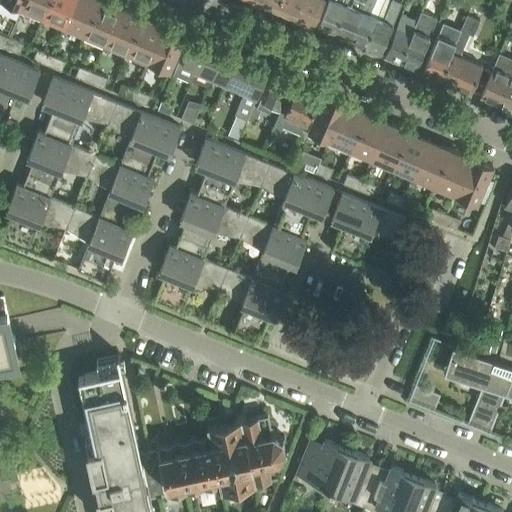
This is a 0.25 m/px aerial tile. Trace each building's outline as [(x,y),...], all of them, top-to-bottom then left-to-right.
[(43,15),(49,0),(24,0),(22,6),(43,15)] [(64,24),(74,0),(49,0),(43,15),(64,24)] [(85,33),(98,0),(74,0),(64,24),(85,33)] [(106,42),(121,5),(108,0),(98,0),(85,33),(106,42)] [(300,0),(278,0),(275,8),(294,16),(300,0)] [(300,0),(294,16),(312,23),(322,0),(300,0)] [(335,33),(347,3),(346,2),(347,0),(328,0),(318,26),(335,33)] [(366,0),(354,0),(353,5),(347,3),(335,33),(350,39),(366,0)] [(366,46),(385,0),(366,0),(350,39),(366,46)] [(402,1),(399,0),(385,0),(366,46),(381,52),(402,1)] [(127,51),(142,14),(121,5),(106,42),(127,51)] [(437,16),(422,9),(421,9),(417,19),(400,60),(416,67),(437,16)] [(417,19),(402,12),(384,54),(400,60),(417,19)] [(480,18),(468,13),(467,13),(460,30),(441,78),(471,91),(483,63),(460,53),(470,32),(474,33),(480,18)] [(148,60),(164,22),(163,22),(162,23),(142,14),(127,51),(148,60)] [(170,69),(186,31),(164,22),(148,60),(170,69)] [(460,30),(449,26),(445,35),(438,33),(422,70),(441,78),(460,30)] [(0,44),(5,46),(9,37),(0,33),(0,44)] [(196,70),(210,39),(196,33),(184,60),(180,58),(173,73),(192,81),(197,70),(196,70)] [(23,43),(9,37),(5,46),(19,52),(23,43)] [(211,76),(225,46),(210,39),(196,70),(197,70),(211,76)] [(226,83),(239,53),(225,46),(211,76),(226,83)] [(47,63),(51,54),(37,48),(33,58),(47,63)] [(499,102),(511,71),(511,56),(501,51),(482,95),(499,102)] [(28,96),(33,84),(39,69),(0,52),(0,114),(6,118),(17,91),(28,96)] [(242,90),(255,60),(239,53),(226,83),(242,90)] [(65,59),(51,54),(47,63),(61,69),(65,59)] [(257,96),(270,66),(255,60),(242,90),(244,91),(235,113),(247,118),(253,104),(254,104),(257,96)] [(79,65),(75,75),(89,80),(94,71),(79,65)] [(282,107),(295,77),(274,68),(261,98),(257,105),(254,104),(253,104),(247,118),(256,122),(261,108),(269,111),(273,103),(282,107)] [(108,77),(94,71),(89,80),(104,86),(108,77)] [(511,107),(511,71),(499,102),(511,107)] [(116,100),(53,74),(42,102),(53,106),(43,131),(43,132),(71,143),(71,142),(83,115),(108,120),(116,100)] [(280,109),(270,132),(277,134),(282,124),(302,133),(306,122),(320,89),(316,87),(316,86),(311,84),(309,84),(297,79),(284,111),(280,109)] [(132,97),(136,88),(121,82),(118,92),(132,97)] [(150,94),(136,88),(132,97),(146,103),(150,94)] [(329,139),(346,101),(324,91),(307,129),(329,139)] [(193,122),(201,102),(185,98),(183,103),(187,104),(183,111),(181,117),(193,122)] [(172,114),(175,104),(162,99),(158,108),(172,114)] [(169,153),(174,140),(180,125),(116,100),(108,120),(109,121),(131,135),(121,161),(120,162),(148,174),(148,173),(158,148),(169,153)] [(350,148),(366,111),(346,102),(347,101),(346,101),(329,139),(350,148)] [(371,157),(387,120),(366,111),(350,148),(371,157)] [(392,166),(408,129),(387,120),(371,157),(392,166)] [(87,173),(96,152),(71,142),(71,143),(43,132),(43,131),(38,129),(32,144),(37,146),(23,184),(22,184),(50,195),(51,194),(61,168),(87,173)] [(413,175),(429,138),(408,129),(392,166),(413,175)] [(270,161),(206,136),(195,163),(207,168),(197,192),(196,193),(224,204),(225,203),(224,203),(235,177),(261,182),(270,161)] [(434,184),(450,147),(429,138),(413,175),(434,184)] [(455,193),(471,155),(470,154),(470,156),(450,147),(434,184),(455,193)] [(120,162),(121,161),(96,152),(87,173),(110,187),(100,214),(99,215),(127,226),(127,225),(137,200),(143,203),(154,175),(148,173),(148,174),(120,162)] [(315,171),(319,161),(305,155),(301,165),(315,171)] [(477,202),(493,164),(471,155),(455,193),(477,202)] [(322,214),(327,202),(333,186),(270,161),(261,182),(284,196),(273,223),(301,235),(301,234),(311,209),(322,214)] [(329,176),(333,167),(319,161),(315,171),(329,176)] [(358,188),(361,178),(347,172),(343,182),(358,188)] [(372,193),(376,184),(361,178),(358,188),(372,193)] [(66,225),(75,204),(51,194),(50,195),(22,184),(23,184),(17,181),(11,196),(16,199),(1,237),(29,248),(40,220),(66,225)] [(400,205),(404,195),(389,189),(386,199),(400,205)] [(249,213),(225,203),(224,204),(196,193),(197,192),(191,190),(185,205),(191,207),(176,245),(175,245),(203,257),(203,256),(214,229),(240,234),(249,213)] [(406,216),(342,190),(331,217),(342,222),(332,248),(360,259),(371,232),(397,238),(406,216)] [(414,210),(418,201),(404,195),(400,205),(414,210)] [(133,228),(127,225),(127,226),(99,215),(100,214),(75,204),(66,225),(67,225),(89,240),(78,268),(105,279),(121,240),(126,243),(133,228)] [(442,222),(446,212),(432,206),(428,216),(442,222)] [(456,227),(460,218),(446,212),(442,222),(456,227)] [(296,264),(307,237),(301,234),(301,235),(273,223),(249,213),(240,234),(263,248),(253,275),(252,275),(252,276),(280,287),(290,262),(296,264)] [(507,250),(508,246),(511,237),(499,233),(494,246),(507,250)] [(219,288),(228,265),(203,256),(203,257),(175,245),(176,245),(170,243),(164,258),(169,260),(154,298),(182,310),(193,282),(219,288)] [(286,289),(280,287),(252,276),(252,275),(228,265),(219,288),(241,302),(231,329),(258,340),(269,314),(275,316),(286,289)] [(17,360),(18,360),(17,354),(14,342),(14,341),(14,340),(15,340),(15,339),(15,338),(15,337),(15,336),(15,335),(15,334),(14,332),(13,332),(13,331),(12,331),(9,319),(9,317),(4,294),(0,294),(0,363),(0,364),(2,364),(2,366),(5,366),(8,367),(11,367),(14,366),(17,366),(18,366),(17,360)] [(457,330),(461,314),(450,311),(445,327),(457,330)] [(479,336),(475,350),(488,354),(492,340),(479,336)] [(506,391),(511,373),(511,363),(452,344),(444,370),(482,383),(467,422),(490,431),(506,391)] [(99,370),(78,374),(94,446),(87,447),(101,511),(153,511),(153,510),(153,507),(150,495),(140,450),(121,365),(99,370)] [(440,392),(415,382),(409,398),(434,408),(440,392)] [(284,446),(282,437),(285,436),(284,433),(281,434),(273,430),(275,427),(273,426),(272,428),(268,412),(247,416),(243,413),(238,414),(237,418),(236,419),(237,423),(238,424),(238,425),(239,426),(240,426),(242,427),(243,426),(256,484),(255,478),(281,473),(278,458),(279,460),(281,459),(279,456),(284,448),(287,449),(288,446),(284,446)] [(256,484),(243,426),(242,427),(240,426),(239,426),(238,425),(238,424),(237,423),(236,419),(230,420),(230,417),(219,419),(219,422),(209,425),(209,423),(208,423),(223,491),(224,491),(223,489),(233,487),(234,490),(244,487),(244,485),(254,483),(254,484),(256,484)] [(223,491),(208,423),(207,423),(208,425),(203,426),(204,433),(194,435),(193,433),(192,434),(198,461),(182,465),(187,491),(188,491),(187,489),(203,486),(203,488),(205,488),(204,485),(219,482),(221,492),(223,491)] [(148,448),(140,450),(150,495),(158,493),(168,491),(169,496),(170,496),(170,493),(186,490),(186,492),(187,491),(182,465),(198,461),(192,434),(192,436),(177,439),(176,438),(175,438),(175,440),(159,443),(159,442),(157,442),(158,446),(148,448)] [(328,493),(347,445),(338,441),(337,442),(325,437),(323,441),(311,437),(296,475),(312,481),(328,493)] [(363,502),(379,464),(368,459),(369,455),(357,450),(357,449),(347,445),(328,493),(329,494),(349,496),(363,502)] [(384,511),(397,511),(414,472),(405,468),(404,469),(391,464),(390,468),(379,464),(363,502),(379,508),(384,511)] [(436,511),(445,490),(434,486),(436,482),(423,477),(424,476),(414,472),(397,511),(436,511)] [(475,511),(481,498),(472,495),(471,496),(458,491),(457,495),(445,490),(436,511),(475,511)] [(501,511),(503,509),(490,504),(491,502),(481,498),(475,511),(501,511)]
